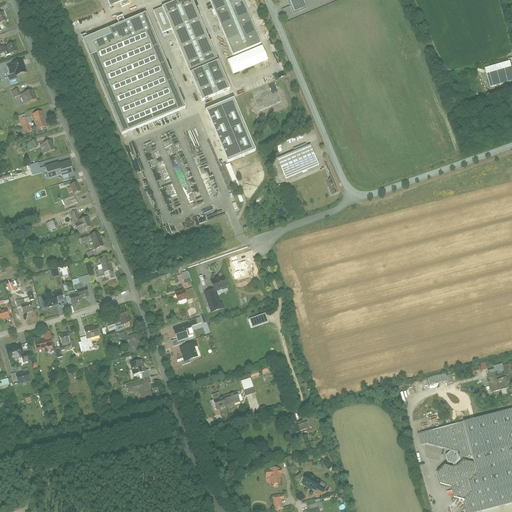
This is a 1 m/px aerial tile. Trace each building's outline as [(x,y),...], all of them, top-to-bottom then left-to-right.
[(230,89),(192,0),(181,0),(155,11),(164,33),(172,29),(202,100),(230,89)] [(261,43),(242,0),(210,0),(232,55),(261,43)] [(304,0),(288,0),(295,13),(308,7),(304,0)] [(5,12),(0,13),(0,24),(9,21),(5,12)] [(146,14),(83,40),(123,135),(185,109),(146,14)] [(19,51),(15,43),(8,45),(11,53),(19,51)] [(268,60),(263,46),(227,60),(233,74),(268,60)] [(17,76),(28,72),(24,59),(8,65),(12,74),(8,75),(10,81),(18,79),(17,76)] [(511,82),(511,67),(511,63),(485,70),(490,88),(511,82)] [(18,89),(11,91),(13,98),(21,95),(18,89)] [(38,99),(34,90),(26,93),(30,103),(38,99)] [(253,152),(231,100),(203,112),(225,164),(253,152)] [(43,111),(34,114),(36,122),(46,119),(43,111)] [(18,127),(21,126),(23,133),(30,131),(28,124),(32,123),(30,116),(26,117),(25,114),(16,117),(18,127)] [(48,127),(46,119),(36,122),(39,129),(48,127)] [(27,142),(30,149),(39,146),(36,139),(27,142)] [(53,140),(44,144),(48,153),(57,150),(53,140)] [(318,167),(310,146),(278,160),(286,180),(318,167)] [(78,174),(77,172),(74,163),(64,167),(64,165),(50,169),(53,180),(65,176),(66,178),(78,174)] [(79,182),(71,185),(75,194),(83,191),(79,182)] [(61,200),(65,208),(78,203),(74,195),(61,200)] [(93,227),(89,216),(80,221),(80,222),(76,224),(80,232),(93,227)] [(49,231),(56,228),(53,221),(46,223),(49,231)] [(99,232),(91,236),(96,250),(105,246),(99,232)] [(78,238),(80,243),(89,240),(87,235),(78,238)] [(88,260),(95,257),(92,250),(86,253),(88,260)] [(113,271),(110,257),(101,259),(105,273),(113,271)] [(60,272),(62,272),(63,276),(69,274),(66,265),(58,268),(60,272)] [(188,271),(181,273),(185,284),(192,281),(188,271)] [(15,286),(20,285),(18,280),(7,283),(9,291),(16,289),(15,286)] [(212,313),(223,309),(218,292),(231,287),(228,281),(214,285),(215,289),(205,293),(212,313)] [(90,297),(87,287),(79,289),(80,293),(82,299),(90,297)] [(26,289),(30,301),(35,300),(31,288),(26,289)] [(194,289),(186,291),(190,301),(198,299),(194,289)] [(46,302),(59,299),(57,291),(44,294),(46,302)] [(186,291),(177,294),(180,303),(189,299),(186,291)] [(73,305),(83,302),(80,293),(71,295),(73,305)] [(25,314),(35,311),(32,302),(22,305),(25,314)] [(0,318),(0,321),(10,318),(7,309),(0,310),(0,318)] [(126,324),(131,322),(127,310),(118,313),(120,318),(123,317),(126,324)] [(190,322),(174,327),(179,342),(195,337),(190,322)] [(98,325),(85,329),(88,339),(101,336),(98,325)] [(46,339),(36,342),(38,350),(55,347),(51,331),(44,333),(46,339)] [(69,333),(61,336),(64,344),(72,342),(69,333)] [(141,342),(138,333),(125,338),(131,354),(141,351),(138,343),(141,342)] [(197,341),(180,347),(186,362),(202,356),(197,341)] [(7,347),(10,359),(25,356),(22,344),(7,347)] [(144,360),(131,363),(134,375),(147,372),(144,360)] [(486,362),(480,364),(481,368),(470,370),(471,373),(488,369),(486,362)] [(496,369),(490,371),(492,381),(490,383),(492,392),(511,387),(510,382),(511,381),(511,369),(511,364),(505,366),(504,363),(495,366),(496,369)] [(28,371),(17,374),(20,384),(31,381),(28,371)] [(453,382),(451,375),(447,376),(446,373),(428,378),(430,385),(447,380),(448,383),(453,382)] [(253,388),(250,379),(240,382),(243,391),(253,388)] [(153,394),(149,380),(127,385),(129,393),(140,390),(143,399),(153,394)] [(0,383),(0,390),(12,388),(10,381),(0,383)] [(218,393),(211,395),(213,401),(211,401),(214,411),(218,409),(219,413),(227,410),(226,407),(240,402),(236,392),(220,397),(218,393)] [(481,511),(511,504),(511,411),(418,434),(421,446),(427,444),(451,452),(445,456),(447,463),(454,465),(454,469),(445,466),(437,473),(440,485),(450,488),(453,498),(464,501),(466,511),(481,511)] [(299,433),(293,415),(284,418),(290,436),(299,433)] [(280,469),(269,470),(269,474),(265,474),(265,479),(270,479),(271,486),(280,485),(280,478),(281,478),(280,469)] [(321,482),(306,474),(300,485),(315,493),(317,489),(323,493),(326,486),(320,483),(321,482)] [(279,496),(271,498),(274,511),(276,511),(283,510),(281,501),(284,501),(282,496),(280,497),(279,496)] [(316,505),(315,501),(306,503),(308,511),(305,511),(304,511),(318,511),(323,509),(321,503),(316,505)]
